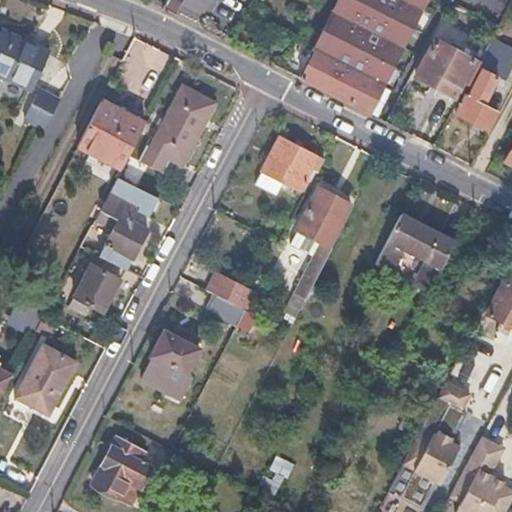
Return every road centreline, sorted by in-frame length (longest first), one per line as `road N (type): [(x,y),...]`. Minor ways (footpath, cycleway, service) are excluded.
road 1 (residential): [(274,82),(42,511)]
road 2 (residential): [(470,182),(274,82)]
